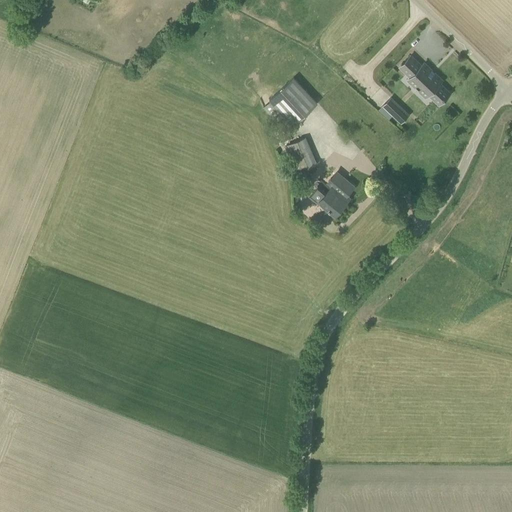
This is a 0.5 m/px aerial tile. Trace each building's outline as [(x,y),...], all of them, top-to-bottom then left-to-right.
[(406,80),(414,88),(415,87),(418,90),(417,91),(425,99),(428,96),(439,106),(451,93),(441,83),(444,80),(435,72),(434,74),(430,71),(432,69),(424,62),(421,64),(410,54),(398,67),(409,77),(406,80)] [(293,125),(318,104),(295,77),(270,99),(272,101),(264,107),(274,118),(281,111),(293,125)] [(391,96),(382,106),(394,117),(403,108),(391,96)] [(416,132),(424,110),(417,107),(408,129),(416,132)] [(459,109),(454,119),(442,113),(434,127),(454,138),(468,114),(459,109)] [(296,173),(317,164),(313,156),(292,165),(296,173)] [(342,199),(346,195),(334,185),(327,194),(317,185),(308,196),(319,205),(321,202),(335,214),(345,202),(342,199)]
